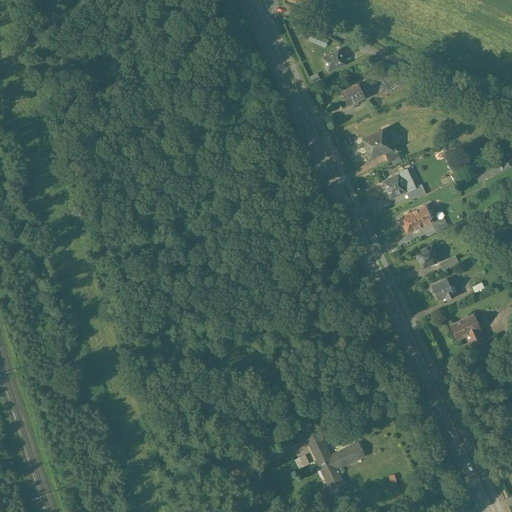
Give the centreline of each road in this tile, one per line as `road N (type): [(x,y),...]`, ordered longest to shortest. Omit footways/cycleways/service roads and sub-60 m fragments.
road 1 (primary): [(487,511),(252,13)]
road 2 (unclassified): [(511,116),(280,9),(252,13)]
